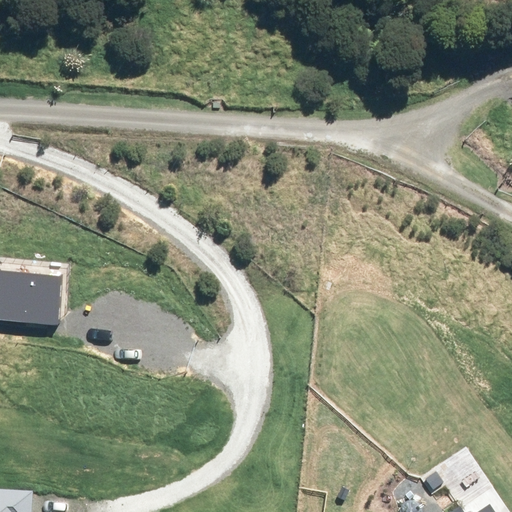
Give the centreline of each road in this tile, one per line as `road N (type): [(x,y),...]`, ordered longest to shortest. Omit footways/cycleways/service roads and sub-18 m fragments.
road 1 (residential): [(0,122),(205,124),(412,159)]
road 2 (residential): [(511,80),(487,91),(412,159)]
